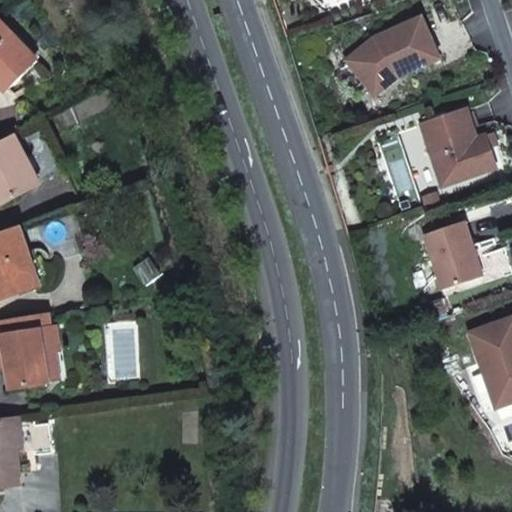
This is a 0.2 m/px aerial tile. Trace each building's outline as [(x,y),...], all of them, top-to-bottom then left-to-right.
[(375,38),(347,60),(371,91),(395,73),(398,77),(440,59),(422,17),(375,38)] [(0,20),(0,78),(10,89),(39,62),(0,20)] [(395,73),(371,91),(375,96),(398,77),(395,73)] [(477,139),(466,109),(422,124),(443,186),(497,168),(486,136),(477,139)] [(0,142),(0,205),(40,184),(14,135),(0,142)] [(483,276),(465,221),(425,235),(442,290),(483,276)] [(0,233),(0,299),(41,286),(20,226),(0,233)] [(0,353),(5,352),(11,389),(50,383),(45,353),(60,351),(57,327),(51,328),(48,313),(0,321),(0,353)] [(511,317),(470,332),(497,408),(511,402),(511,317)] [(0,487),(21,486),(17,452),(23,451),(19,416),(0,418),(0,487)]
